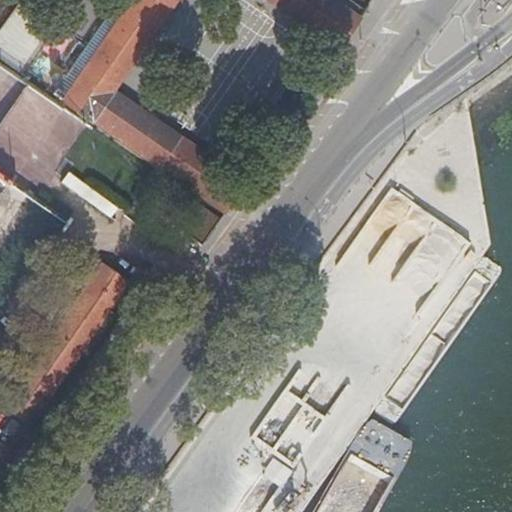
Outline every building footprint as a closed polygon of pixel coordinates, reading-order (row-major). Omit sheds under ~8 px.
[(331,0),(119,0),(65,80),(61,78),(51,93),(52,93),(50,96),(223,213),(244,183),(112,92),(174,0),(268,0),(338,48),(358,19),(331,0)] [(20,2),(0,30),(0,62),(16,73),(52,23),(20,2)] [(249,127),(268,140),(306,87),(286,74),(249,127)] [(2,407),(27,425),(125,283),(100,266),(25,373),(9,397),(2,407)] [(321,332),(268,415),(298,435),(308,419),(327,431),(348,399),(324,383),(346,348),(321,332)] [(13,364),(0,382),(0,391),(9,397),(25,373),(13,364)]
